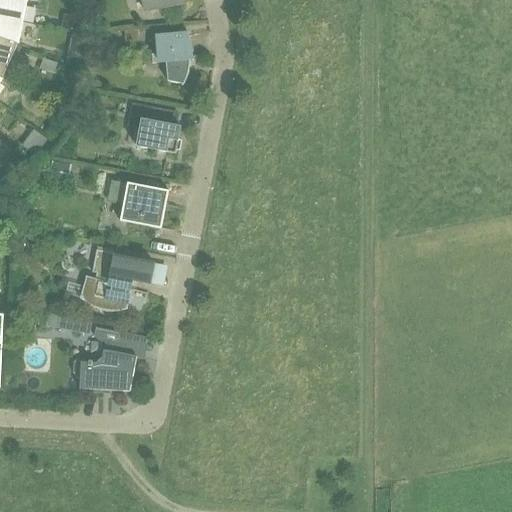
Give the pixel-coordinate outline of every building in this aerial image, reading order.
[(26,6),(25,0),(0,0),(0,18),(21,22),(24,5),(26,6)] [(141,0),(144,11),(183,3),(182,0),(141,0)] [(18,39),(21,22),(0,18),(0,43),(15,49),(19,39),(18,39)] [(138,30),(124,31),(125,42),(139,41),(138,30)] [(189,63),(190,59),(192,59),(192,61),(193,60),(188,33),(186,33),(186,34),(155,36),(157,59),(158,58),(158,62),(162,62),(162,63),(166,62),(167,82),(182,85),(181,86),(182,86),(184,83),(185,81),(186,78),(188,74),(188,70),(189,67),(189,63)] [(0,43),(0,71),(4,74),(5,72),(15,51),(15,49),(0,43)] [(65,64),(85,70),(85,54),(68,51),(65,64)] [(58,64),(40,58),(43,59),(39,69),(54,74),(58,64)] [(180,127),(159,123),(162,109),(132,103),(128,127),(139,129),(136,146),(175,154),(180,127)] [(21,146),(37,158),(48,140),(33,130),(21,146)] [(59,163),(57,173),(69,174),(71,165),(59,163)] [(127,183),(120,221),(161,229),(168,191),(127,183)] [(123,311),(127,309),(127,308),(131,289),(130,289),(132,280),(150,284),(154,264),(114,256),(115,252),(96,249),(92,271),(97,272),(88,303),(87,304),(90,306),(93,307),(97,309),(101,310),(102,311),(104,311),(107,312),(112,312),(117,312),(123,311)] [(171,286),(172,269),(160,268),(159,286),(171,286)] [(27,332),(32,311),(17,307),(12,329),(27,332)] [(72,317),(70,331),(89,334),(92,320),(72,317)] [(128,334),(96,328),(94,336),(98,341),(107,343),(106,351),(103,350),(102,358),(96,363),(87,363),(85,360),(77,360),(73,363),(73,372),(80,380),(79,392),(98,394),(98,390),(130,392),(136,356),(125,354),(128,334)]
